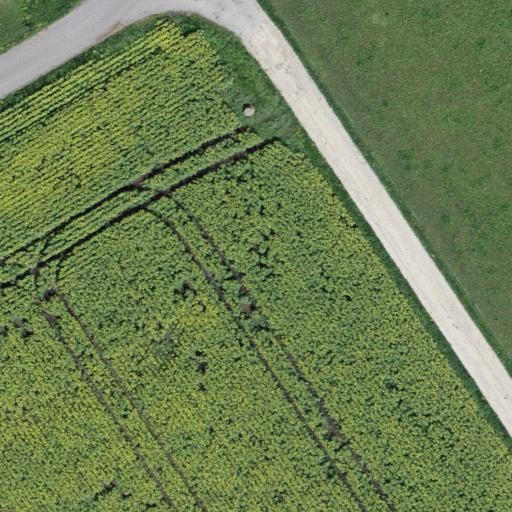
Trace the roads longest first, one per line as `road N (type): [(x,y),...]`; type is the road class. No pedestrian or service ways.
road 1 (track): [(511,442),(210,0)]
road 2 (track): [(0,87),(148,0)]
